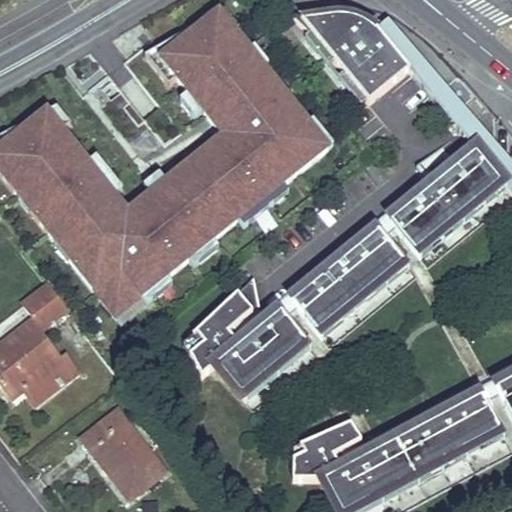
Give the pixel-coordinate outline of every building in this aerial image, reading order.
[(239,37),(225,19),(219,23),(234,42),(239,37)] [(409,73),(375,33),(368,29),(359,23),(349,21),(326,21),(307,23),(289,19),(312,42),(313,41),(369,107),(409,73)] [(69,269),(116,329),(141,308),(166,288),(188,270),(213,251),(237,231),(282,195),(328,158),(308,134),(263,78),(249,60),(234,42),(219,23),(154,60),(176,88),(188,103),(202,120),(223,146),(230,155),(215,166),(209,158),(185,177),(191,185),(173,199),(167,192),(166,192),(151,205),(145,210),(151,218),(134,232),(127,223),(113,205),(87,173),(61,141),(46,122),(0,147),(0,152),(3,157),(0,159),(0,184),(19,208),(27,202),(36,215),(29,221),(56,254),(64,248),(76,263),(69,269)] [(254,56),(249,60),(263,78),(268,74),(254,56)] [(176,88),(154,60),(144,66),(167,95),(176,88)] [(202,120),(188,103),(179,110),(194,127),(202,120)] [(56,117),(46,122),(61,141),(69,133),(56,117)] [(313,130),(308,134),(328,158),(333,154),(313,130)] [(223,146),(209,158),(215,166),(230,155),(223,146)] [(468,211),(501,184),(475,153),(389,224),(415,256),(436,238),(468,211)] [(122,199),(96,166),(87,173),(113,205),(122,199)] [(185,177),(167,192),(173,199),(191,185),(185,177)] [(166,192),(159,184),(144,196),(151,205),(166,192)] [(506,191),(501,184),(468,211),(474,217),(506,191)] [(288,202),(282,195),(237,231),(243,238),(288,202)] [(29,221),(36,215),(27,202),(19,208),(15,212),(25,224),(29,221)] [(151,218),(145,210),(127,223),(134,232),(151,218)] [(474,217),(468,211),(436,238),(441,244),(474,217)] [(382,283),(404,265),(378,234),(292,306),(318,337),(350,310),(382,283)] [(441,244),(436,238),(415,256),(420,262),(441,244)] [(56,254),(51,257),(64,272),(69,269),(76,263),(64,248),(56,254)] [(218,258),(213,251),(188,270),(194,277),(218,258)] [(409,271),(404,265),(382,283),(387,289),(409,271)] [(216,370),(241,401),(273,373),(306,347),(280,316),(263,329),(254,283),(194,338),(203,348),(189,359),(201,381),(216,370)] [(387,289),(382,283),(350,310),(355,316),(387,289)] [(21,307),(38,328),(62,309),(46,288),(21,307)] [(171,295),(166,288),(141,308),(147,315),(171,295)] [(65,313),(62,309),(38,328),(41,332),(65,313)] [(355,316),(350,310),(318,337),(323,343),(355,316)] [(60,365),(29,325),(0,348),(0,388),(11,403),(60,365)] [(194,338),(183,348),(189,359),(203,348),(194,338)] [(311,353),(306,347),(273,373),(278,380),(311,353)] [(278,380),(273,373),(241,401),(246,406),(278,380)] [(511,383),(496,392),(511,422),(511,383)] [(293,485),(324,484),(338,511),(357,511),(380,500),(416,481),(440,468),(464,455),(502,435),(483,399),(370,459),(342,474),(334,460),(324,440),(294,453),(293,485)] [(80,441),(129,504),(165,475),(117,413),(80,441)] [(362,445),(351,428),(324,440),(334,460),(362,445)] [(505,442),(502,435),(464,455),(468,462),(505,442)] [(444,474),(468,462),(464,455),(440,468),(444,474)] [(419,487),(444,474),(440,468),(416,481),(419,487)] [(383,507),(419,487),(416,481),(380,500),(383,507)] [(373,511),(383,507),(380,500),(357,511),(373,511)]
